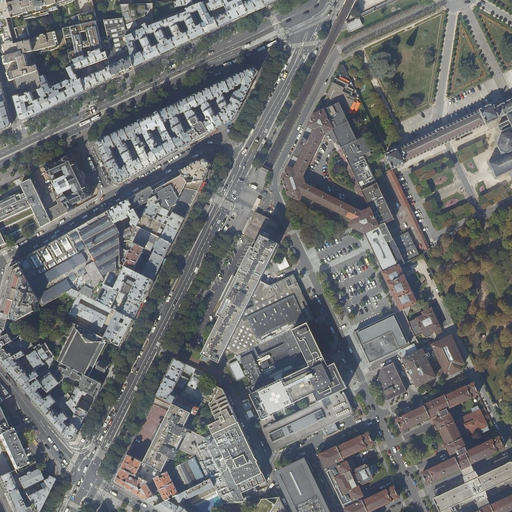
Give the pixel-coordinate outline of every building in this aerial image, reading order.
[(0,45),(4,57),(20,52),(14,29),(6,0),(5,0),(0,1),(0,33),(3,44),(0,45)] [(6,0),(9,6),(11,17),(23,13),(19,0),(6,0)] [(19,0),(23,13),(25,20),(35,17),(35,16),(49,13),(49,12),(58,10),(57,6),(56,0),(19,0)] [(221,0),(210,0),(206,2),(209,8),(211,12),(225,6),(221,0)] [(221,0),(225,6),(226,9),(233,22),(240,18),(248,15),(243,3),(241,0),(234,0),(229,2),(228,0),(221,0)] [(248,0),(248,1),(243,3),(248,15),(256,11),(265,7),(262,0),(248,0)] [(206,2),(193,6),(192,7),(195,12),(195,13),(198,11),(204,22),(200,24),(201,24),(206,35),(218,29),(219,29),(214,19),(212,14),(210,15),(207,9),(209,8),(206,2)] [(63,29),(63,30),(66,44),(70,62),(86,56),(106,48),(106,49),(111,47),(104,20),(98,21),(94,8),(87,10),(85,3),(82,4),(84,11),(82,11),(82,12),(77,13),(78,15),(81,24),(74,26),(63,29)] [(120,4),(123,18),(126,32),(131,30),(146,24),(153,22),(154,22),(153,5),(153,3),(120,4)] [(175,4),(153,5),(154,22),(157,20),(161,19),(177,13),(176,7),(175,4)] [(187,12),(178,15),(181,22),(185,21),(189,30),(189,31),(186,32),(191,42),(192,41),(206,35),(201,24),(197,26),(191,14),(195,12),(192,7),(186,10),(187,12)] [(225,14),(214,19),(219,29),(228,24),(233,22),(226,9),(224,11),(225,14)] [(72,17),(74,26),(81,24),(78,15),(72,17)] [(178,15),(163,21),(166,28),(170,26),(174,37),(171,38),(171,39),(176,49),(189,43),(191,42),(186,32),(184,34),(184,33),(183,33),(182,33),(178,24),(181,22),(178,15)] [(123,18),(104,20),(111,47),(106,49),(108,58),(109,61),(113,79),(116,77),(127,72),(130,70),(134,69),(126,32),(123,18)] [(349,31),(351,32),(360,28),(361,26),(357,18),(348,23),(347,22),(346,24),(345,23),(341,32),(348,29),(349,31)] [(153,22),(146,24),(151,34),(154,33),(159,44),(156,45),(161,56),(175,49),(176,49),(171,39),(168,40),(162,29),(166,28),(163,21),(161,19),(157,20),(158,23),(154,24),(153,22)] [(151,34),(146,24),(131,30),(136,41),(140,40),(141,41),(145,51),(145,52),(142,53),(146,63),(148,62),(161,56),(156,45),(153,47),(148,36),(151,35),(151,34)] [(4,57),(3,57),(6,71),(7,72),(9,81),(14,80),(38,72),(34,52),(30,38),(27,25),(14,29),(20,52),(4,57)] [(63,30),(30,38),(34,52),(66,44),(63,30)] [(136,41),(131,30),(126,32),(134,69),(136,68),(146,63),(142,53),(141,52),(135,54),(135,53),(136,50),(135,42),(136,41)] [(108,58),(106,49),(106,48),(86,56),(91,65),(108,58)] [(86,56),(70,62),(72,67),(74,72),(91,65),(86,56)] [(101,71),(95,74),(100,85),(108,81),(113,79),(109,61),(106,63),(108,68),(104,70),(103,69),(101,70),(101,71)] [(68,80),(60,83),(68,100),(70,99),(85,92),(81,79),(80,75),(76,76),(76,75),(75,74),(74,74),(74,72),(72,67),(60,72),(59,77),(62,76),(61,74),(68,71),(72,80),(70,80),(68,80)] [(249,70),(243,72),(246,77),(245,79),(244,80),(242,83),(242,84),(243,85),(240,90),(235,92),(232,98),(242,103),(245,97),(252,84),(258,72),(253,68),(249,70)] [(92,74),(81,79),(85,92),(95,87),(100,85),(95,74),(93,70),(91,71),(92,74)] [(38,72),(14,80),(16,88),(18,96),(20,95),(25,94),(26,94),(36,91),(37,90),(43,89),(40,78),(38,72)] [(234,77),(225,81),(230,91),(231,93),(232,92),(231,90),(235,89),(235,87),(241,84),(242,84),(242,83),(244,80),(245,79),(246,77),(243,72),(234,77)] [(45,75),(40,78),(43,89),(52,107),(67,101),(68,100),(60,83),(53,86),(52,88),(53,88),(51,89),(45,75)] [(339,103),(345,115),(349,113),(351,114),(357,101),(350,97),(352,92),(346,89),(348,84),(337,79),(329,97),(327,96),(322,107),(324,108),(325,110),(339,103)] [(216,85),(210,88),(214,98),(217,97),(218,98),(218,99),(217,101),(219,105),(227,101),(223,94),(226,92),(227,93),(230,92),(230,91),(225,81),(218,84),(216,85)] [(202,92),(194,96),(198,105),(199,106),(201,105),(203,105),(202,108),(204,113),(212,108),(214,108),(214,106),(212,107),(210,104),(209,103),(208,101),(211,100),(212,100),(215,99),(214,98),(210,88),(202,92)] [(36,92),(36,91),(26,94),(26,96),(29,102),(31,106),(36,115),(42,112),(52,107),(43,89),(37,90),(42,99),(37,101),(37,100),(35,100),(32,94),(36,92)] [(23,121),(28,119),(29,118),(36,115),(31,106),(28,108),(26,103),(29,102),(26,96),(20,98),(20,95),(18,96),(14,97),(17,109),(17,110),(20,119),(23,121)] [(185,100),(176,104),(181,114),(185,112),(189,121),(199,116),(202,114),(202,112),(198,114),(197,115),(195,112),(194,111),(192,110),(192,109),(195,107),(195,108),(196,108),(198,107),(198,105),(194,96),(185,100)] [(238,112),(242,103),(232,98),(231,101),(232,103),(230,105),(229,105),(227,101),(219,105),(217,106),(218,107),(220,106),(221,109),(223,109),(223,110),(225,110),(226,112),(224,113),(221,112),(219,113),(219,115),(224,125),(225,124),(230,122),(231,121),(234,119),(235,117),(238,112)] [(511,99),(509,101),(506,103),(504,104),(503,104),(502,103),(501,104),(502,105),(501,105),(496,108),(501,118),(503,117),(507,115),(508,114),(511,112),(511,99)] [(6,102),(0,104),(0,132),(6,129),(10,127),(11,125),(12,124),(6,102)] [(364,137),(357,140),(345,115),(339,103),(325,110),(314,115),(282,178),(282,179),(283,179),(284,183),(284,184),(285,187),(286,189),(285,189),(286,190),(287,194),(287,195),(294,198),(364,233),(375,228),(385,223),(394,219),(377,183),(377,184),(365,159),(372,156),(370,152),(371,151),(364,137)] [(392,169),(394,169),(393,169),(398,166),(405,163),(407,163),(406,163),(406,162),(412,159),(445,144),(447,143),(448,142),(449,142),(483,126),(486,125),(501,118),(496,108),(495,105),(495,104),(494,103),(493,104),(486,107),(481,110),(481,109),(479,110),(480,110),(480,111),(462,119),(446,127),(446,126),(444,127),(443,128),(440,129),(437,131),(437,130),(436,131),(435,132),(400,148),(398,148),(398,149),(386,154),(385,154),(386,156),(392,168),(391,168),(391,169),(392,168),(392,169)] [(168,108),(159,112),(164,124),(167,122),(168,121),(168,120),(170,119),(171,120),(171,121),(172,125),(171,126),(172,127),(167,130),(168,131),(170,131),(173,129),(182,124),(184,123),(183,122),(181,123),(179,117),(178,117),(177,116),(181,114),(176,104),(168,108)] [(212,108),(204,113),(202,114),(203,115),(205,114),(207,118),(209,119),(210,120),(208,121),(206,121),(203,122),(209,133),(210,133),(214,130),(217,129),(224,125),(219,115),(217,116),(215,114),(212,108)] [(149,117),(139,122),(145,135),(148,141),(148,142),(154,138),(150,130),(152,130),(154,131),(156,130),(157,127),(158,127),(162,135),(168,131),(167,130),(164,124),(159,112),(149,117)] [(504,121),(504,123),(501,124),(498,126),(499,127),(502,133),(498,144),(501,152),(503,156),(490,162),(489,163),(493,171),(496,178),(497,177),(510,171),(511,175),(511,112),(508,114),(507,115),(503,117),(505,121),(504,121)] [(199,117),(199,116),(189,121),(187,122),(187,123),(189,122),(193,128),(191,129),(187,131),(188,132),(194,142),(200,138),(209,133),(203,122),(202,122),(201,122),(200,122),(199,120),(199,119),(198,117),(199,117)] [(130,126),(124,129),(130,140),(132,139),(136,148),(140,146),(141,149),(145,147),(150,144),(148,142),(148,141),(143,143),(140,137),(138,138),(137,135),(139,134),(140,135),(143,134),(144,136),(145,135),(139,122),(130,126)] [(182,124),(173,129),(174,132),(176,133),(178,136),(179,136),(179,138),(177,139),(176,137),(172,139),(179,150),(184,147),(194,142),(188,132),(186,134),(185,131),(185,130),(182,124)] [(116,133),(110,135),(116,146),(118,145),(122,154),(120,155),(120,156),(122,155),(132,151),(135,149),(134,148),(129,150),(126,144),(124,145),(123,141),(124,140),(125,142),(129,140),(129,142),(131,141),(130,140),(124,129),(116,133)] [(171,137),(168,131),(162,135),(163,138),(163,139),(164,141),(165,141),(168,139),(169,140),(168,141),(168,142),(163,145),(169,156),(173,153),(179,150),(172,139),(171,137)] [(116,146),(110,135),(105,138),(100,140),(98,146),(102,155),(106,163),(116,159),(112,152),(113,152),(111,150),(110,148),(112,147),(113,148),(116,146)] [(156,142),(154,138),(148,142),(150,144),(152,149),(159,161),(163,159),(169,156),(163,145),(157,148),(156,147),(155,148),(155,147),(155,146),(158,145),(158,144),(157,142),(156,142)] [(140,146),(136,148),(134,148),(135,149),(139,159),(145,169),(152,165),(159,161),(152,149),(151,150),(152,152),(148,154),(147,153),(148,152),(145,147),(141,149),(140,146)] [(133,152),(132,151),(122,155),(126,163),(127,163),(128,165),(126,166),(132,177),(138,173),(145,169),(139,159),(134,162),(133,160),(134,160),(131,153),(133,152)] [(48,164),(47,165),(45,166),(46,171),(61,198),(68,212),(74,209),(72,205),(82,200),(83,201),(92,197),(92,196),(87,187),(84,180),(83,178),(83,177),(82,178),(80,174),(81,174),(81,173),(80,172),(80,171),(79,171),(76,164),(77,164),(72,155),(63,159),(63,160),(49,166),(48,164)] [(212,164),(204,157),(193,164),(191,164),(180,171),(187,183),(191,182),(203,181),(206,175),(212,164)] [(116,159),(106,163),(110,171),(115,181),(120,183),(125,180),(132,177),(126,166),(123,168),(123,169),(120,169),(119,166),(116,159)] [(392,168),(391,169),(387,171),(406,209),(416,232),(421,241),(425,251),(426,252),(430,249),(413,212),(413,211),(411,207),(410,206),(392,169),(392,168)] [(203,181),(191,182),(187,183),(180,171),(165,179),(153,186),(137,195),(129,200),(132,205),(134,209),(149,201),(150,201),(185,218),(192,204),(196,196),(198,191),(203,181)] [(52,221),(68,212),(61,198),(56,200),(58,204),(46,211),(30,179),(20,184),(25,193),(20,195),(20,194),(16,196),(16,194),(0,201),(0,246),(6,243),(0,230),(0,226),(5,237),(10,235),(37,222),(34,217),(36,216),(42,227),(52,221)] [(207,183),(203,181),(198,191),(202,193),(207,183)] [(129,207),(132,205),(129,200),(118,206),(108,211),(115,224),(121,221),(122,221),(128,218),(128,217),(129,216),(132,220),(130,223),(131,226),(132,226),(136,228),(137,227),(140,220),(134,209),(131,211),(129,207)] [(146,208),(143,214),(154,219),(158,212),(167,217),(166,219),(159,216),(156,220),(178,231),(179,230),(185,218),(150,201),(147,206),(150,208),(149,210),(146,208)] [(41,249),(31,254),(28,256),(20,261),(18,262),(39,301),(42,306),(68,292),(73,289),(80,293),(97,301),(105,285),(142,303),(145,298),(151,287),(153,281),(139,274),(134,271),(121,264),(120,248),(120,242),(130,241),(136,228),(132,226),(126,229),(119,232),(119,231),(115,224),(108,211),(107,212),(100,216),(90,221),(89,222),(80,227),(76,229),(67,234),(64,236),(51,243),(48,245),(41,249)] [(251,222),(248,228),(269,239),(271,235),(263,232),(265,228),(267,225),(268,225),(275,229),(276,230),(279,224),(255,212),(251,222)] [(156,220),(154,219),(143,214),(140,220),(137,227),(161,238),(172,244),(177,233),(178,231),(156,220)] [(375,228),(364,233),(369,243),(383,273),(400,310),(402,309),(406,317),(408,316),(410,307),(409,306),(416,303),(399,266),(405,263),(404,262),(419,256),(408,232),(393,240),(390,233),(385,223),(375,228)] [(161,238),(137,227),(136,228),(130,241),(133,243),(153,253),(154,253),(165,258),(169,249),(170,247),(171,246),(172,244),(161,238)] [(269,239),(248,228),(246,232),(245,235),(258,242),(254,248),(251,247),(245,259),(234,281),(222,305),(217,315),(220,317),(212,334),(204,350),(202,354),(220,363),(226,350),(239,356),(241,355),(292,330),(308,323),(315,319),(293,274),(271,283),(262,279),(279,244),(269,239)] [(129,252),(120,248),(121,264),(134,271),(142,253),(151,257),(146,267),(143,265),(141,269),(139,274),(153,281),(155,277),(158,273),(161,265),(163,262),(165,258),(154,253),(153,253),(133,243),(131,247),(132,247),(131,251),(129,250),(129,252)] [(276,261),(280,270),(289,266),(285,257),(276,261)] [(38,302),(39,301),(18,262),(12,265),(9,267),(3,289),(2,293),(0,298),(0,315),(13,319),(17,321),(33,312),(32,310),(35,301),(38,302)] [(124,308),(123,310),(122,314),(127,316),(134,320),(136,316),(140,307),(141,305),(142,303),(105,285),(97,301),(112,309),(114,310),(116,307),(115,306),(113,305),(117,296),(125,301),(124,303),(126,304),(125,306),(124,305),(123,307),(124,308)] [(78,297),(80,293),(73,289),(68,292),(78,297)] [(80,293),(78,297),(70,314),(76,317),(77,315),(101,327),(107,317),(79,303),(81,298),(110,313),(112,309),(97,301),(80,293)] [(424,337),(427,338),(432,336),(433,333),(432,332),(441,328),(431,308),(422,313),(424,315),(408,322),(410,327),(411,330),(412,332),(413,332),(415,337),(423,333),(424,337)] [(128,332),(129,331),(130,328),(130,327),(134,320),(127,316),(122,314),(116,311),(103,338),(107,340),(111,342),(113,337),(114,337),(114,338),(116,338),(113,343),(120,347),(122,344),(124,339),(125,337),(127,334),(128,332)] [(396,314),(353,333),(367,363),(410,344),(396,314)] [(13,319),(0,315),(0,342),(4,341),(6,345),(13,341),(12,340),(8,333),(4,335),(2,335),(1,334),(2,333),(2,332),(2,331),(3,331),(5,330),(6,325),(11,326),(13,319)] [(103,338),(97,335),(73,323),(70,322),(67,330),(71,332),(57,361),(60,363),(89,377),(107,340),(103,338)] [(323,356),(308,323),(292,330),(241,355),(245,365),(244,366),(253,384),(254,384),(257,391),(250,394),(262,420),(263,420),(272,416),(270,414),(314,393),(318,402),(340,391),(347,388),(342,376),(335,363),(333,364),(332,361),(328,353),(323,356)] [(25,333),(19,336),(14,339),(12,340),(13,341),(6,345),(4,341),(0,342),(0,360),(2,363),(28,348),(33,345),(31,342),(27,336),(25,333)] [(33,333),(27,336),(31,342),(36,338),(33,333)] [(432,345),(445,371),(445,373),(451,370),(452,371),(453,372),(459,370),(460,369),(459,367),(465,364),(451,336),(432,345)] [(34,348),(36,350),(44,363),(47,362),(50,366),(53,359),(53,358),(54,357),(46,343),(42,346),(41,344),(34,348)] [(28,348),(2,363),(11,374),(22,387),(30,382),(36,378),(39,376),(39,375),(35,370),(29,375),(16,360),(25,355),(25,354),(28,352),(27,350),(29,349),(28,348)] [(504,351),(507,358),(503,360),(511,378),(511,377),(511,348),(504,351)] [(435,376),(422,349),(403,358),(416,387),(436,378),(435,376)] [(45,364),(44,363),(36,350),(27,356),(36,370),(45,364)] [(113,357),(104,353),(95,372),(103,376),(107,368),(113,357)] [(175,386),(176,386),(182,389),(182,390),(184,391),(202,401),(204,398),(206,394),(201,391),(201,389),(200,389),(199,390),(196,389),(204,374),(175,359),(172,366),(170,370),(166,377),(177,383),(175,386)] [(89,377),(60,363),(54,374),(53,375),(59,383),(60,383),(62,381),(64,377),(66,377),(67,377),(76,381),(77,379),(80,381),(81,385),(79,389),(95,398),(98,393),(102,384),(89,377)] [(378,380),(388,400),(407,391),(394,363),(383,368),(378,380)] [(51,373),(40,382),(43,386),(48,392),(59,383),(53,375),(51,373)] [(172,394),(176,386),(175,386),(177,383),(166,377),(161,387),(160,389),(157,395),(157,396),(173,404),(192,413),(195,415),(199,408),(172,394)] [(32,385),(30,382),(22,387),(34,401),(47,416),(54,410),(51,407),(56,402),(55,401),(50,395),(45,399),(38,390),(43,386),(40,382),(38,380),(32,385)] [(0,394),(2,397),(1,397),(0,397),(0,402),(1,402),(6,398),(10,396),(0,383),(0,394)] [(427,483),(427,484),(461,468),(461,469),(464,468),(468,466),(472,464),(471,463),(505,448),(500,437),(468,452),(459,432),(463,430),(465,436),(481,429),(483,433),(490,430),(479,406),(472,409),(474,413),(458,420),(460,426),(457,428),(448,409),(480,394),(475,383),(446,396),(424,406),(397,420),(402,430),(439,413),(441,417),(435,420),(438,425),(435,427),(437,430),(439,429),(440,429),(447,445),(444,446),(446,450),(449,449),(451,454),(457,451),(458,454),(459,456),(422,473),(427,483)] [(174,459),(180,449),(195,457),(194,458),(206,481),(210,479),(214,486),(223,504),(242,493),(256,486),(267,481),(223,389),(211,384),(211,385),(211,384),(210,386),(206,394),(204,398),(210,402),(209,403),(217,420),(208,424),(212,432),(202,436),(184,428),(192,413),(173,404),(144,463),(162,472),(170,457),(174,459)] [(68,393),(72,398),(74,393),(77,388),(73,386),(70,391),(68,393)] [(92,404),(95,398),(79,389),(77,388),(74,393),(72,398),(77,404),(79,407),(88,412),(91,406),(91,405),(83,400),(82,403),(81,402),(80,404),(78,403),(83,394),(86,395),(84,398),(92,404)] [(200,405),(202,401),(184,391),(181,396),(200,405)] [(272,416),(263,420),(264,422),(259,424),(266,438),(273,435),(278,446),(275,447),(276,450),(322,429),(323,433),(325,436),(326,437),(325,437),(325,438),(332,435),(339,431),(339,430),(338,431),(338,430),(337,427),(334,422),(346,417),(354,413),(347,397),(345,393),(342,394),(340,391),(318,402),(314,393),(270,414),(272,416)] [(75,406),(77,404),(72,398),(68,393),(63,397),(67,402),(67,403),(76,413),(74,417),(71,415),(67,410),(64,412),(69,419),(73,423),(79,430),(82,423),(83,422),(88,412),(79,407),(78,409),(75,406)] [(56,413),(54,410),(47,416),(60,431),(68,440),(74,440),(75,437),(79,430),(73,423),(71,425),(71,426),(70,427),(68,426),(65,422),(65,421),(66,421),(67,421),(69,419),(64,412),(60,415),(57,412),(56,413)] [(0,436),(15,469),(27,464),(11,429),(10,429),(9,428),(7,429),(0,412),(0,436)] [(75,437),(74,440),(79,439),(82,432),(79,430),(75,437)] [(337,446),(320,454),(326,467),(327,466),(329,470),(327,471),(344,505),(345,504),(347,508),(346,509),(346,511),(372,511),(372,510),(399,497),(394,487),(370,498),(369,495),(365,487),(364,484),(373,480),(374,478),(373,477),(375,476),(374,474),(379,472),(375,464),(370,467),(369,465),(368,466),(368,465),(365,464),(356,468),(354,466),(355,465),(351,457),(350,457),(349,455),(373,444),(368,433),(338,447),(337,446)] [(122,466),(121,468),(131,473),(140,478),(148,482),(151,480),(154,478),(159,476),(163,474),(164,473),(162,472),(144,463),(127,455),(127,456),(122,466)] [(184,492),(206,481),(194,458),(173,469),(184,492)] [(304,463),(280,474),(297,511),(326,511),(309,475),(314,472),(309,461),(308,461),(310,464),(309,464),(307,461),(305,463),(306,466),(305,466),(304,463)] [(480,501),(483,508),(487,507),(484,500),(487,498),(483,490),(503,481),(505,485),(511,481),(511,463),(507,462),(505,463),(504,461),(496,465),(498,469),(478,478),(475,471),(471,473),(468,466),(464,468),(468,474),(464,476),(467,484),(448,494),(444,486),(433,491),(443,511),(457,511),(454,505),(473,495),(477,503),(480,501)] [(35,462),(17,474),(16,475),(17,477),(36,464),(35,462)] [(129,477),(131,473),(121,468),(115,478),(114,480),(114,481),(115,482),(124,487),(124,488),(127,489),(130,491),(148,482),(140,478),(138,481),(136,480),(137,478),(135,477),(134,479),(132,478),(131,477),(129,477)] [(18,479),(22,487),(23,488),(43,479),(41,474),(38,469),(29,473),(29,472),(28,472),(26,473),(26,474),(27,474),(18,479)] [(18,479),(17,477),(16,475),(17,474),(15,470),(13,471),(15,475),(13,476),(17,485),(15,485),(9,472),(0,476),(0,483),(5,494),(17,489),(22,487),(18,479)] [(168,472),(164,473),(163,474),(164,477),(161,478),(159,476),(154,478),(165,501),(170,499),(169,496),(172,494),(174,497),(179,494),(168,472)] [(44,481),(44,482),(48,492),(49,491),(49,490),(54,480),(54,479),(52,478),(48,476),(47,479),(44,481)] [(190,498),(214,486),(210,479),(206,481),(184,492),(179,494),(174,497),(170,499),(165,501),(154,506),(160,510),(163,511),(176,511),(180,507),(171,501),(177,498),(179,502),(180,503),(186,500),(187,501),(190,499),(190,498)] [(54,480),(49,490),(53,492),(58,481),(54,480)] [(153,482),(151,480),(148,482),(130,491),(139,497),(148,503),(149,503),(152,501),(158,498),(157,496),(156,496),(156,495),(154,494),(153,495),(148,484),(149,484),(153,482)] [(38,511),(45,499),(48,492),(44,482),(40,484),(42,489),(37,491),(36,488),(32,490),(33,493),(31,495),(28,490),(25,492),(28,499),(30,501),(32,500),(34,504),(31,505),(34,511),(38,511)] [(188,501),(181,505),(185,507),(189,505),(193,503),(194,505),(198,506),(202,511),(201,511),(211,511),(223,504),(214,486),(190,498),(190,499),(187,501),(188,501)] [(242,493),(223,504),(246,501),(244,498),(258,491),(256,486),(242,493)] [(17,489),(5,494),(6,497),(10,505),(12,510),(13,511),(34,511),(31,505),(30,501),(28,499),(22,502),(21,501),(21,500),(21,499),(20,499),(19,497),(20,497),(17,489)] [(504,511),(511,508),(511,495),(491,505),(487,507),(483,508),(480,510),(480,511),(477,511),(504,511)] [(253,511),(269,511),(279,498),(261,500),(253,511)] [(180,507),(176,511),(201,511),(202,511),(198,506),(194,505),(193,503),(189,505),(190,506),(193,505),(196,506),(200,510),(199,511),(192,511),(191,511),(187,510),(188,509),(185,507),(181,505),(180,507)]
